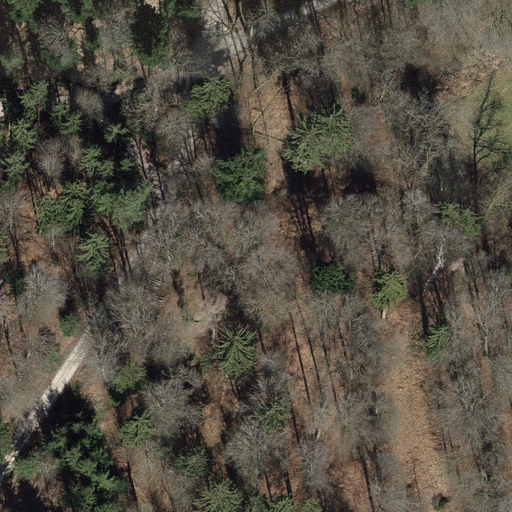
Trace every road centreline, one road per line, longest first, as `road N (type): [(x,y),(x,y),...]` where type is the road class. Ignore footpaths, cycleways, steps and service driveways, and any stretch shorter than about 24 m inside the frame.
road 1 (track): [(0,107),(112,94),(326,0)]
road 2 (track): [(165,197),(142,262),(0,473)]
road 3 (track): [(165,197),(218,0)]
road 4 (track): [(68,104),(116,127),(165,197)]
